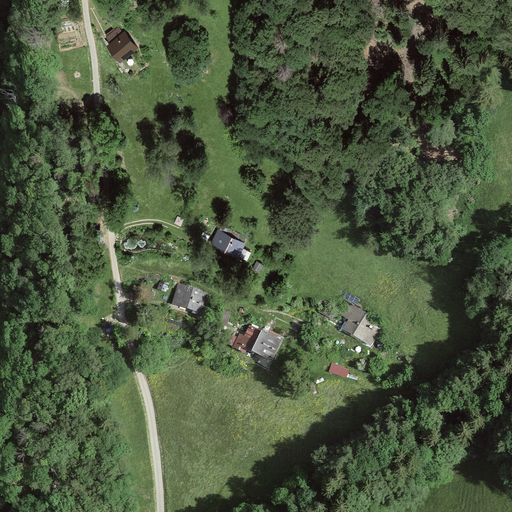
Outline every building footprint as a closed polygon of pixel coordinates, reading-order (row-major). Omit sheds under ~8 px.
[(129,33),(110,46),(121,62),(140,50),(129,33)] [(219,228),(217,227),(211,241),(248,258),(251,251),(242,247),(248,235),(221,223),(219,228)] [(265,265),(257,259),(253,266),(261,271),(265,265)] [(180,282),(173,303),(202,314),(210,292),(180,282)] [(365,319),(368,315),(349,302),(341,315),(348,319),(342,328),(370,346),(381,329),(365,319)] [(232,313),(217,308),(212,321),(227,326),(232,313)] [(283,339),(250,325),(245,336),(239,334),(238,338),(233,335),(229,344),(235,347),(234,348),(246,354),(248,349),(273,361),(283,339)] [(333,360),(329,371),(347,378),(351,368),(333,360)]
